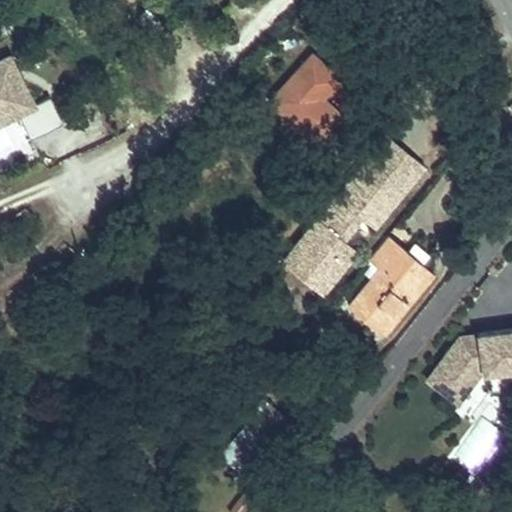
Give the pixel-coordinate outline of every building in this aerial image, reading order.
[(24,97),(13,74),(7,76),(4,70),(9,67),(1,50),(0,50),(0,96),(4,95),(9,106),(22,132),(54,116),(41,89),(24,97)] [(261,97),(294,126),(314,104),(309,99),(329,76),(301,52),(261,97)] [(13,74),(9,67),(4,70),(7,76),(13,74)] [(0,110),(9,106),(4,95),(0,96),(0,110)] [(314,104),(294,126),(309,138),(328,116),(314,104)] [(375,140),(357,160),(391,188),(408,166),(375,140)] [(391,188),(357,160),(344,175),(378,203),(391,188)] [(278,249),(316,280),(340,249),(327,239),(345,216),(359,227),(378,203),(344,175),(310,215),(307,213),(278,249)] [(390,304),(410,279),(387,261),(393,254),(376,240),(356,264),(368,274),(338,311),(370,337),(384,319),(377,314),(387,301),(390,304)] [(316,280),(278,249),(268,261),(306,292),(316,280)] [(384,319),(419,275),(393,254),(387,261),(410,279),(390,304),(387,301),(377,314),(384,319)] [(461,339),(437,343),(411,378),(440,401),(465,370),(495,366),(511,377),(511,375),(511,331),(505,327),(460,333),(461,339)] [(461,339),(460,333),(443,336),(437,343),(461,339)] [(249,453),(274,422),(258,409),(233,440),(249,453)] [(231,478),(250,454),(249,453),(233,440),(229,437),(210,461),(231,478)]
